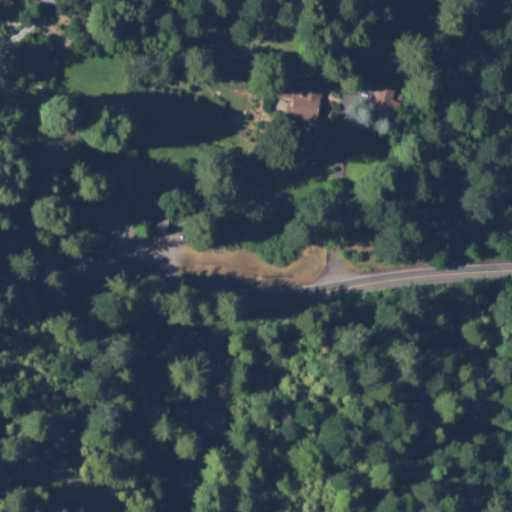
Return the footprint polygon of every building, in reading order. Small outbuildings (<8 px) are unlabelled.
[(314,124),(288,119),(291,103),(277,100),(279,84),(296,87),(297,83),(307,85),(310,70),(319,71),(317,87),(321,88),(314,124)] [(398,113),(389,110),(388,112),(373,107),(380,83),(396,88),(392,101),(401,104),(398,113)] [(347,95),(367,100),(366,106),(382,110),(378,126),(343,118),(347,95)] [(35,214),(12,200),(23,181),(46,194),(35,214)] [(116,228),(91,224),(93,209),(118,212),(116,228)] [(164,235),(154,234),(158,211),(167,212),(164,235)] [(149,233),(138,231),(142,214),(152,216),(149,233)] [(136,232),(123,229),(126,215),(139,218),(136,232)] [(190,437),(188,402),(208,401),(208,414),(226,413),(227,436),(190,437)]
